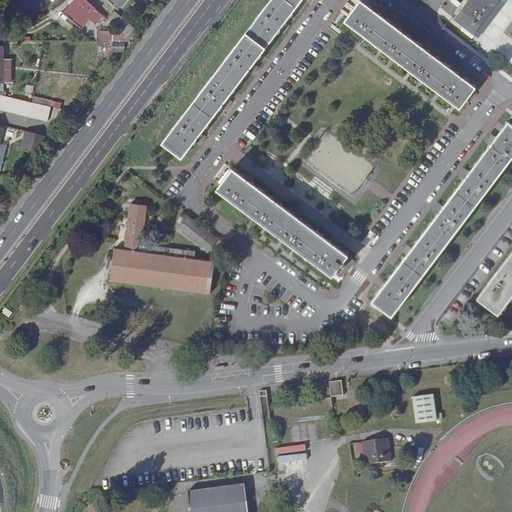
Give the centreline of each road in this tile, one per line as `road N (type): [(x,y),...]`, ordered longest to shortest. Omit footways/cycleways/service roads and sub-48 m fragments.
road 1 (residential): [(508,88),(338,310),(319,308),(185,201),(252,94),(325,0)]
road 2 (unclassified): [(412,354),(250,378),(112,387),(62,404)]
road 3 (trunk): [(0,277),(212,0)]
road 4 (trunk): [(186,0),(0,244)]
road 5 (unclassified): [(511,203),(416,337),(412,354)]
